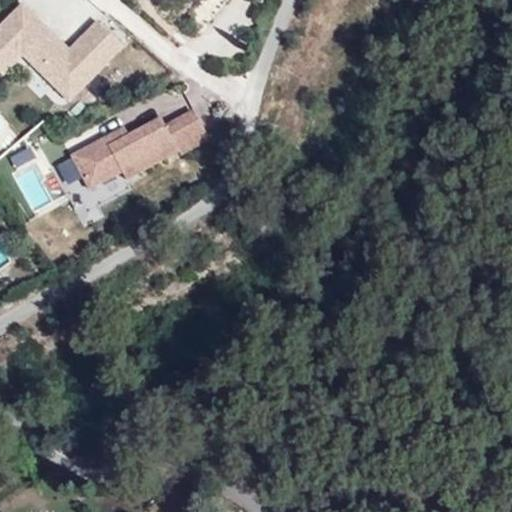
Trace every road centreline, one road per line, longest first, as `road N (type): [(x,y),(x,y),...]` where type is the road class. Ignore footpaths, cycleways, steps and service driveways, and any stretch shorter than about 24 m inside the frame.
road 1 (unclassified): [(0,326),(180,225),(215,194),(290,0)]
road 2 (unclassified): [(0,418),(74,465),(107,475),(158,472),(194,459),(224,472),(272,511)]
